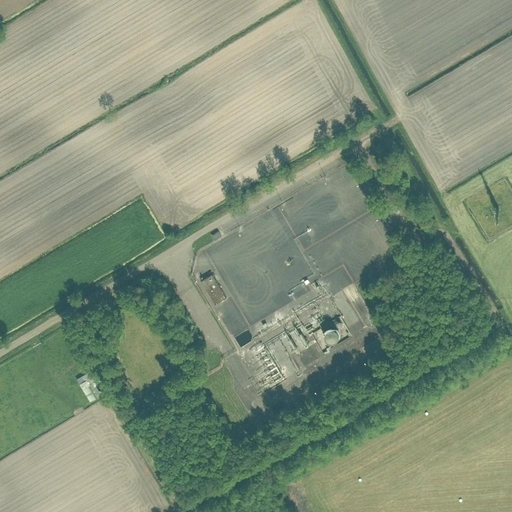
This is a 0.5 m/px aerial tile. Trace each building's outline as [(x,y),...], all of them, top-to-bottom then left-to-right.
[(251,229),(273,216),(268,207),(246,220),(251,229)] [(219,231),(211,235),(214,240),(221,235),(219,231)] [(201,280),(215,303),(226,297),(212,273),(201,280)] [(335,298),(347,314),(354,309),(342,293),(335,298)] [(329,341),(330,341),(331,342),(332,342),(333,341),(334,341),(335,341),(336,340),(337,339),(338,338),(338,337),(339,336),(339,334),(339,333),(338,332),(338,331),(337,330),(336,329),(335,328),(334,328),(333,328),(332,327),(331,328),(329,328),(328,328),(327,329),(326,330),(326,331),(325,332),(325,333),(324,334),(324,335),(325,337),(325,338),(326,339),(327,340),(328,340),(329,341)] [(301,357),(300,366),(309,366),(310,358),(301,357)] [(99,393),(93,384),(87,387),(94,399),(107,391),(106,389),(99,393)]
